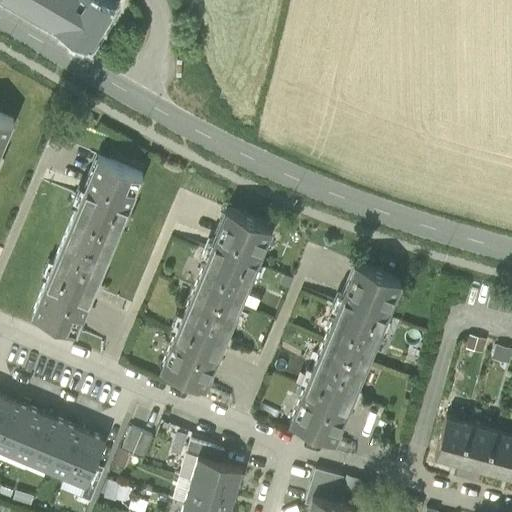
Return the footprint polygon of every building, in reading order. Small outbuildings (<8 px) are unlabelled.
[(12,0),(89,45),(113,5),(105,0),(12,0)] [(0,150),(13,118),(0,112),(0,150)] [(86,119),(95,124),(97,120),(88,115),(86,119)] [(33,311),(77,330),(143,172),(99,154),(33,311)] [(162,365),(206,384),(272,226),(228,208),(162,365)] [(291,420),(335,438),(401,280),(357,262),(291,420)] [(487,306),(497,308),(503,287),(492,284),(487,306)] [(511,300),(511,289),(503,287),(497,308),(509,312),(511,300)] [(470,334),(467,336),(465,348),(482,352),(485,338),(470,334)] [(511,351),(511,347),(495,342),(491,356),(509,362),(511,351)] [(0,423),(11,398),(0,393),(0,423)] [(0,423),(0,443),(11,448),(29,405),(11,398),(0,423)] [(11,448),(29,456),(47,413),(29,405),(11,448)] [(29,456),(48,464),(66,421),(47,413),(29,456)] [(435,454),(461,461),(472,420),(446,413),(435,454)] [(461,461),(486,468),(497,427),(472,420),(461,461)] [(48,464),(66,471),(84,429),(66,421),(48,464)] [(131,451),(133,452),(142,429),(131,425),(122,447),(131,451)] [(486,468),(511,474),(511,470),(511,430),(497,427),(486,468)] [(104,437),(84,429),(66,471),(86,479),(93,461),(104,437)] [(133,452),(143,456),(153,434),(142,429),(133,452)] [(198,452),(221,459),(225,448),(190,438),(187,449),(198,452)] [(0,443),(0,455),(7,459),(11,448),(0,443)] [(122,447),(119,446),(112,463),(124,468),(131,451),(122,447)] [(11,448),(7,459),(25,466),(29,456),(11,448)] [(198,452),(191,476),(235,490),(242,466),(221,459),(198,452)] [(29,456),(25,466),(44,474),(48,464),(29,456)] [(104,466),(93,461),(86,479),(79,494),(90,499),(104,466)] [(316,466),(312,480),(333,487),(334,483),(340,485),(343,474),(316,466)] [(86,479),(66,471),(60,486),(79,494),(86,479)] [(172,496),(184,500),(191,476),(179,473),(172,496)] [(359,509),(361,510),(371,479),(357,475),(348,506),(359,509)] [(191,476),(184,500),(225,511),(227,511),(235,490),(191,476)] [(120,480),(109,477),(103,495),(115,499),(115,497),(120,482),(120,480)] [(329,498),(333,487),(312,480),(308,491),(312,492),(329,498)] [(129,485),(120,482),(115,497),(124,500),(129,485)] [(34,494),(16,488),(12,497),(31,503),(34,494)] [(306,511),(344,511),(346,505),(347,503),(329,498),(312,492),(306,511)] [(225,511),(184,500),(179,511),(225,511)]
